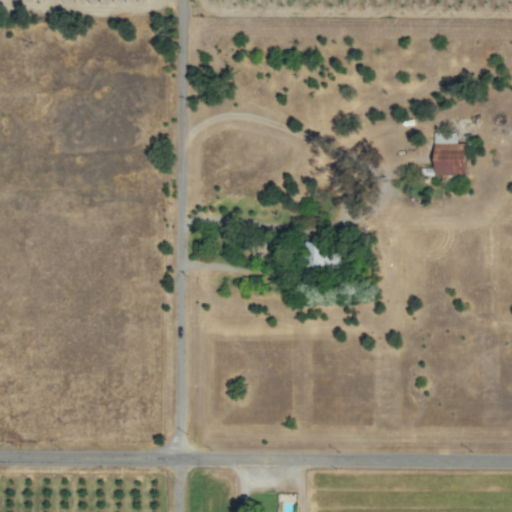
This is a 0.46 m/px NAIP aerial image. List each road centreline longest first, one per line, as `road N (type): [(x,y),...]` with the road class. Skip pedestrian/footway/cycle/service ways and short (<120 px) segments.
road 1 (residential): [(511,459),(0,453)]
road 2 (residential): [(174,0),(171,511)]
